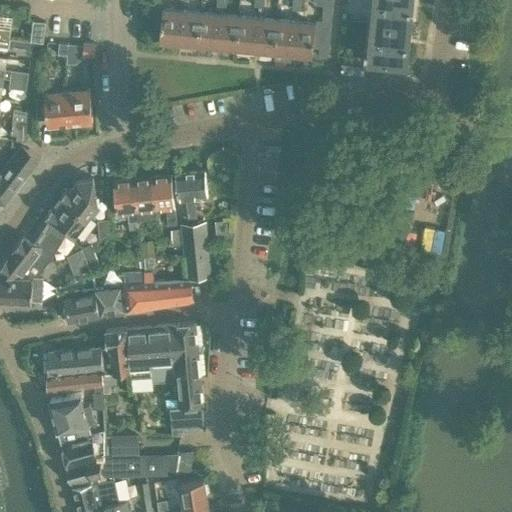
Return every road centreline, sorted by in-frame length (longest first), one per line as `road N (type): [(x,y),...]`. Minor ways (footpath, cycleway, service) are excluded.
road 1 (residential): [(4,338),(230,305)]
road 2 (residential): [(238,511),(222,417),(230,305)]
road 3 (residential): [(230,305),(255,121)]
road 4 (residential): [(4,338),(67,511)]
road 5 (residential): [(255,121),(432,88)]
road 6 (residential): [(0,247),(51,174),(83,153),(125,144)]
road 7 (residential): [(125,144),(121,0)]
road 8 (residential): [(125,144),(255,121)]
